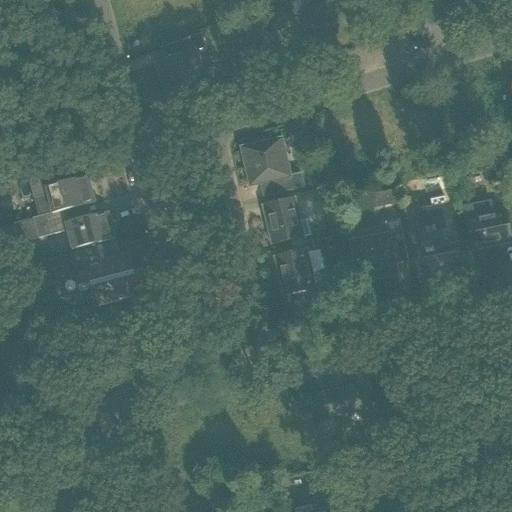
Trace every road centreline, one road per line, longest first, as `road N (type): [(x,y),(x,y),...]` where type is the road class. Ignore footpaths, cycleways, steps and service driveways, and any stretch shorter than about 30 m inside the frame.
road 1 (residential): [(266,352),(511,300)]
road 2 (residential): [(216,129),(266,352)]
road 3 (residential): [(192,367),(138,152)]
road 4 (residential): [(138,511),(112,389),(192,367)]
road 5 (residential): [(216,129),(371,79)]
road 6 (residential): [(138,152),(96,0)]
